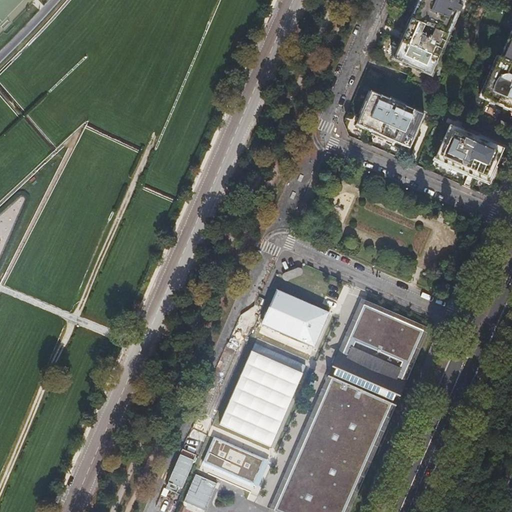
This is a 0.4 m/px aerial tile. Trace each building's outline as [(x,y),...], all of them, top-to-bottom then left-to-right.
[(417,0),(410,18),(424,25),(434,29),(449,35),(464,0),(417,0)] [(424,25),(410,18),(395,53),(392,60),(431,77),(449,35),(434,29),(430,37),(428,36),(427,39),(419,36),(424,25)] [(511,28),(499,57),(511,62),(511,28)] [(511,73),(508,71),(511,62),(499,57),(496,56),(479,98),(511,112),(511,73)] [(380,137),(410,150),(424,115),(370,91),(354,126),(380,137)] [(457,170),(488,183),(501,153),(503,149),(448,125),(433,159),(457,170)] [(300,267),(280,273),(283,281),(303,275),(300,267)] [(423,330),(363,304),(341,353),(401,379),(423,330)] [(269,447),(305,365),(254,343),(218,425),(269,447)] [(401,379),(341,353),(331,377),(391,403),(401,379)] [(331,377),(273,510),(277,511),(343,511),(391,403),(331,377)] [(211,440),(185,501),(206,510),(232,449),(211,440)] [(239,479),(247,482),(250,474),(243,471),(239,479)]
